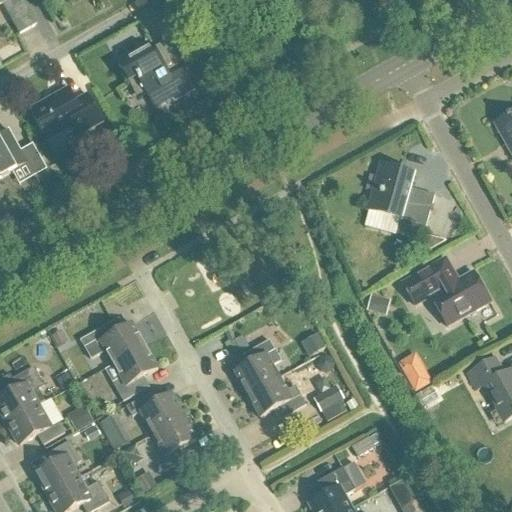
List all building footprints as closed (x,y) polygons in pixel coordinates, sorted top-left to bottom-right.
[(0,0),(0,9),(17,40),(34,30),(22,7),(11,14),(5,4),(11,0),(0,0)] [(129,87),(138,82),(154,111),(172,101),(174,105),(196,92),(182,68),(169,76),(154,49),(119,69),(129,87)] [(208,88),(224,78),(212,56),(195,65),(208,88)] [(79,140),(104,126),(88,98),(75,105),(68,92),(30,113),(48,144),(53,154),(68,145),(63,136),(74,130),(79,140)] [(511,117),(495,128),(511,158),(511,117)] [(34,180),(47,173),(34,149),(21,156),(9,135),(0,140),(0,183),(27,168),(34,180)] [(426,230),(435,199),(410,193),(415,177),(381,168),(377,181),(373,180),(369,193),(374,195),(368,214),(426,230)] [(426,239),(421,259),(446,245),(426,239)] [(448,331),(491,306),(474,276),(459,285),(446,263),(403,287),(416,309),(431,301),(448,331)] [(386,319),(390,303),(371,299),(367,315),(386,319)] [(114,368),(145,351),(133,328),(119,336),(113,326),(81,344),(92,363),(106,355),(114,368)] [(62,336),(53,341),(58,350),(67,345),(62,336)] [(311,341),(319,355),(326,351),(318,337),(311,341)] [(235,376),(248,399),(280,381),(272,368),(280,363),(270,344),(244,359),(249,369),(235,376)] [(144,381),(158,373),(145,351),(114,368),(122,382),(113,387),(124,405),(150,391),(144,381)] [(398,367),(415,397),(433,387),(416,357),(398,367)] [(505,427),(511,422),(511,373),(504,378),(495,362),(467,377),(477,394),(485,390),(505,427)] [(0,402),(0,413),(8,427),(39,410),(32,397),(44,390),(39,381),(34,371),(12,383),(18,393),(0,402)] [(63,395),(75,388),(68,377),(56,384),(63,395)] [(287,395),(280,381),(248,399),(261,422),(275,414),(280,424),(306,409),(296,390),(287,395)] [(315,403),(323,417),(345,405),(337,391),(315,403)] [(141,416),(153,438),(185,421),(172,398),(158,406),(153,396),(127,411),(132,421),(141,416)] [(351,416),(359,411),(355,402),(346,407),(351,416)] [(76,434),(93,425),(84,409),(67,419),(76,434)] [(51,431),(39,410),(8,427),(20,449),(38,439),(43,449),(65,437),(59,426),(51,431)] [(179,453),(197,443),(185,421),(153,438),(166,461),(157,465),(163,476),(185,464),(179,453)] [(118,430),(107,437),(116,454),(128,448),(118,430)] [(369,441),(352,451),(358,461),(375,451),(369,441)] [(36,477),(48,499),(79,482),(73,470),(81,465),(70,445),(48,457),(54,467),(36,477)] [(309,507),(311,511),(352,511),(345,500),(356,494),(343,472),(318,486),(325,498),(309,507)] [(79,482),(48,499),(55,511),(76,511),(82,509),(84,511),(99,511),(110,506),(98,486),(86,493),(79,482)] [(125,511),(126,511),(138,505),(131,493),(119,500),(125,511)]
